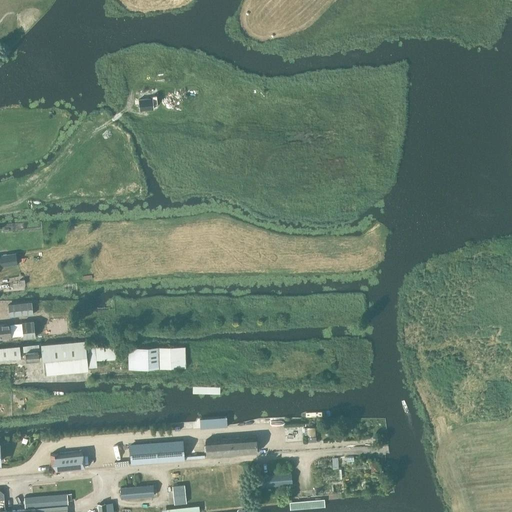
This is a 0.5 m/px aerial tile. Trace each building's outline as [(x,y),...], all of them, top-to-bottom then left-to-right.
[(139,111),(153,109),(152,99),(138,100),(139,111)] [(16,253),(0,255),(0,267),(18,264),(16,253)] [(32,301),(8,304),(9,317),(33,314),(32,301)] [(35,337),(34,321),(22,322),(23,338),(35,337)] [(0,337),(11,336),(22,335),(21,322),(10,323),(0,324),(0,337)] [(66,322),(46,324),(48,336),(68,334),(66,322)] [(85,340),(41,344),(44,375),(88,370),(85,340)] [(96,346),(97,359),(116,358),(116,345),(96,346)] [(185,346),(136,347),(137,368),(186,367),(185,346)] [(0,359),(21,358),(20,350),(0,351),(0,359)] [(38,351),(25,352),(26,361),(39,360),(38,351)] [(16,364),(0,365),(0,374),(0,375),(1,378),(11,377),(11,381),(25,379),(24,366),(16,364)] [(257,452),(256,436),(206,440),(207,456),(257,452)] [(132,462),(184,458),(183,442),(131,446),(132,462)] [(52,472),(60,471),(71,470),(69,452),(58,453),(50,454),(52,472)] [(319,482),(340,481),(339,469),(319,470),(319,482)] [(260,486),(292,483),(291,473),(259,476),(260,486)] [(172,485),(173,493),(174,504),(186,503),(184,484),(172,485)] [(121,498),(153,495),(153,485),(121,488),(121,498)] [(68,504),(67,500),(67,494),(25,497),(26,508),(68,504)]
